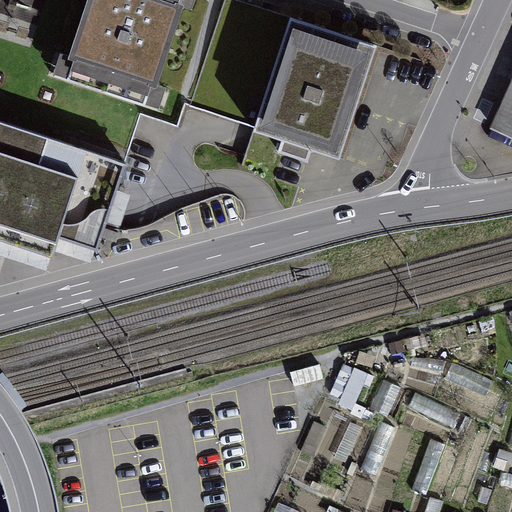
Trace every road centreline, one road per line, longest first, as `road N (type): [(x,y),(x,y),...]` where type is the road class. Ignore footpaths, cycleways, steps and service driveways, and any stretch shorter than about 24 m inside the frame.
road 1 (secondary): [(0,316),(428,206)]
road 2 (residential): [(428,206),(437,134),(478,37)]
